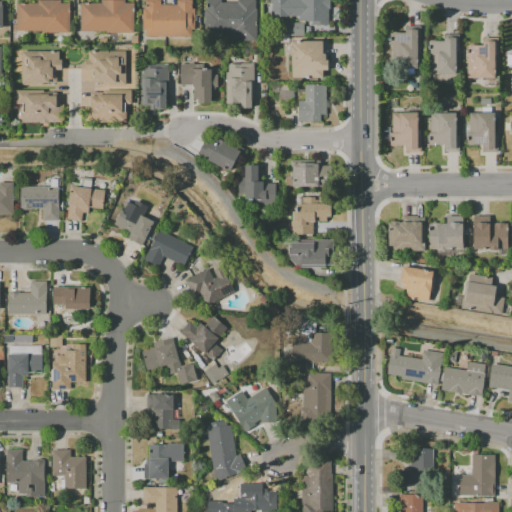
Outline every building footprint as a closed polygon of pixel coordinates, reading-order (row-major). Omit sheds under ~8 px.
[(16,31),(16,3),(38,3),(38,0),(61,0),(61,3),(70,3),(70,33),(42,33),(42,31),(16,31)] [(80,31),(80,3),(102,3),(102,0),(125,0),(125,2),(132,2),(132,10),(133,10),(133,33),(104,32),(104,31),(80,31)] [(145,36),(145,29),(142,29),(142,8),(145,8),(145,0),(160,0),(160,4),(176,4),(176,0),(192,0),(192,8),(194,8),(194,29),(191,29),(191,36),(145,36)] [(206,0),(221,0),(221,2),(237,2),(237,0),(256,0),(256,8),(257,8),(257,41),(231,41),(231,34),(204,35),(204,8),(206,8),(206,0)] [(272,17),(272,0),(330,0),(330,9),(328,9),(328,24),(312,24),(312,21),(299,21),(299,16),(289,16),(289,17),(272,17)] [(304,22),(303,33),(301,33),(301,34),(290,34),(290,31),(280,31),(280,22),(304,22)] [(390,45),(390,32),(397,32),(406,32),(406,26),(421,26),(421,42),(417,42),(417,68),(399,68),(399,62),(392,62),(392,45),(390,45)] [(431,73),(431,53),(429,53),(429,40),(436,40),(436,41),(444,41),(444,34),(459,34),(459,51),(456,51),(456,74),(438,74),(438,73),(431,73)] [(467,78),(467,44),(475,44),(475,45),(483,45),(483,37),(498,37),(498,54),(495,54),(495,78),(467,78)] [(291,77),(291,55),(290,55),(290,45),(291,45),(291,41),(325,41),(325,60),(328,60),(328,70),(323,70),(323,77),(291,77)] [(21,85),(21,51),(59,51),(59,60),(61,60),(61,70),(57,70),(57,83),(44,83),(44,85),(21,85)] [(90,83),(90,70),(85,70),(85,59),(88,59),(88,51),(125,51),(125,85),(103,85),(103,83),(90,83)] [(226,103),(226,72),(229,72),(229,63),(253,63),(254,100),(251,100),(251,108),(229,108),(229,103),(226,103)] [(142,105),(140,102),(140,72),(144,72),(143,64),(168,64),(169,101),(165,101),(165,108),(156,108),(156,109),(150,109),(150,105),(142,105)] [(180,85),(181,64),(204,64),(203,68),(211,68),(211,75),(218,75),(217,87),(215,87),(215,90),(211,90),(211,103),(197,103),(197,98),(194,98),(194,87),(191,87),(192,85),(180,85)] [(279,101),(278,92),(272,92),(272,84),(288,83),(288,90),(294,90),(294,100),(279,101)] [(298,121),(298,100),(304,100),(304,84),(326,84),(326,114),(320,114),(320,121),(298,121)] [(20,122),(20,112),(22,112),(22,104),(16,104),(16,90),(44,90),(44,92),(56,92),(56,98),(58,98),(58,105),(62,105),(62,122),(49,122),(49,123),(39,123),(39,122),(20,122)] [(85,121),(85,105),(88,105),(88,97),(90,97),(90,92),(103,92),(103,90),(131,90),(131,104),(125,104),(125,111),(126,111),(126,122),(97,122),(97,121),(85,121)] [(391,145),(391,132),(392,132),(392,112),(401,112),(401,113),(418,112),(418,119),(420,119),(420,130),(418,130),(418,135),(421,135),(421,151),(406,151),(406,145),(391,145)] [(467,144),(467,132),(469,132),(469,112),(495,113),(495,135),(498,135),(498,152),(483,151),(483,144),(467,144)] [(429,144),(429,132),(431,132),(431,113),(456,113),(456,135),(459,135),(459,151),(444,152),(444,144),(429,144)] [(197,153),(204,140),(209,143),(210,139),(215,142),(218,138),(227,142),(228,141),(244,149),(238,159),(236,158),(229,171),(207,159),(208,159),(197,153)] [(291,160),(320,159),(320,166),(331,165),(332,186),(317,186),(317,185),(293,186),(292,168),(291,168),(291,160)] [(244,165),(257,165),(257,169),(261,169),(261,183),(274,183),(274,204),(266,204),(266,205),(261,205),(261,203),(251,203),(251,200),(247,200),(247,198),(244,198),(244,193),(238,193),(238,178),(244,178),(244,165)] [(66,219),(71,186),(78,187),(80,177),(91,179),(90,189),(104,191),(102,209),(88,207),(87,213),(82,212),(81,221),(66,219)] [(0,182),(13,182),(13,215),(0,215),(0,182)] [(20,187),(58,187),(59,220),(43,220),(43,208),(32,208),(32,209),(20,209),(20,187)] [(292,211),(296,211),(296,203),(302,203),(302,197),(314,197),(314,199),(318,199),(318,203),(330,203),(330,216),(326,216),(326,221),(312,221),(312,234),(291,234),(291,226),(290,225),(290,221),(292,220),(292,211)] [(114,225),(126,201),(135,205),(132,211),(154,222),(142,245),(126,238),(129,232),(114,225)] [(429,249),(428,224),(432,224),(432,222),(441,222),(441,224),(446,223),(446,216),(462,215),(463,248),(446,249),(438,250),(438,249),(429,249)] [(508,224),(508,249),(498,249),(498,250),(490,250),(490,249),(474,248),(474,215),(490,215),(490,223),(495,223),(495,222),(504,222),(504,224),(508,224)] [(424,250),(395,250),(395,245),(388,245),(388,222),(390,221),(399,221),(403,221),(403,216),(418,216),(418,217),(424,217),(424,250)] [(159,230),(193,247),(183,266),(164,256),(159,266),(145,259),(159,230)] [(333,240),(333,256),(334,256),(334,263),(333,263),(333,265),(324,265),(324,267),(298,267),(288,258),(288,242),(291,242),(291,240),(333,240)] [(185,280),(208,268),(213,278),(217,276),(214,270),(221,266),(234,291),(206,306),(199,292),(193,295),(185,280)] [(402,266),(432,271),(431,277),(435,278),(432,293),(429,293),(428,301),(405,298),(406,289),(402,288),(403,283),(399,282),(402,266)] [(502,314),(462,308),(463,305),(461,305),(462,299),(464,299),(466,283),(468,283),(469,274),(493,278),(491,286),(496,287),(495,297),(504,298),(502,314)] [(47,281),(47,314),(8,314),(8,292),(19,292),(19,293),(30,293),(30,281),(47,281)] [(53,286),(90,287),(90,308),(65,308),(65,304),(53,304),(53,286)] [(180,332),(189,321),(195,327),(199,323),(203,326),(212,316),(226,328),(216,340),(215,339),(213,343),(221,350),(213,360),(180,332)] [(332,333),(332,363),(292,362),(292,342),(311,343),(311,333),(332,333)] [(49,353),(60,353),(59,335),(48,336),(49,353)] [(154,342),(173,337),(175,344),(173,344),(178,360),(179,359),(181,365),(192,362),(192,364),(193,364),(197,379),(181,384),(177,371),(169,374),(166,364),(147,369),(142,351),(155,347),(154,342)] [(53,389),(53,363),(57,363),(57,355),(65,355),(65,350),(74,350),(74,344),(86,344),(86,382),(71,382),(71,389),(53,389)] [(40,345),(40,354),(41,354),(41,372),(27,372),(27,376),(22,376),(21,387),(7,387),(8,345),(40,345)] [(443,353),(439,385),(401,379),(402,376),(387,374),(391,347),(400,349),(399,355),(422,359),(423,350),(443,353)] [(486,364),(482,391),(482,392),(481,396),(441,390),(444,367),(467,370),(468,362),(486,364)] [(204,371),(215,364),(218,368),(223,365),(228,374),(218,380),(218,379),(212,383),(204,371)] [(492,364),(511,366),(511,400),(507,400),(509,390),(488,386),(492,364)] [(306,373),(330,373),(329,429),(298,429),(299,408),(301,408),(302,388),(306,388),(306,373)] [(260,419),(254,423),(255,425),(245,431),(225,401),(241,390),(247,399),(265,387),(275,404),(276,421),(260,422),(260,419)] [(172,395),(172,421),(180,421),(180,431),(152,431),(152,411),(147,411),(147,395),(172,395)] [(206,423),(225,420),(226,426),(231,425),(235,456),(239,454),(246,471),(238,474),(238,473),(218,481),(212,468),(206,423)] [(148,444),(167,444),(167,443),(182,443),(182,461),(167,461),(167,478),(149,478),(148,444)] [(400,485),(400,470),(410,470),(410,447),(433,447),(433,485),(400,485)] [(62,488),(63,475),(52,475),(52,449),(70,450),(70,457),(84,457),(84,488),(62,488)] [(44,459),(44,497),(26,497),(26,493),(18,493),(18,482),(6,483),(6,450),(22,450),(22,461),(32,461),(32,459),(44,459)] [(459,495),(460,475),(471,475),(472,454),(495,454),(494,496),(490,496),(471,495),(459,495)] [(302,511),(302,505),(301,505),(302,475),(307,475),(308,459),(331,459),(331,474),(333,474),(332,511),(302,511)] [(220,511),(220,503),(232,503),(232,498),(239,498),(239,483),(253,483),(253,479),(261,480),(261,483),(263,483),(262,498),(277,498),(277,511),(259,511),(260,510),(255,510),(255,511),(252,511),(251,511),(220,511)] [(143,486),(156,486),(156,487),(177,487),(177,511),(155,511),(155,502),(143,502),(143,486)] [(398,511),(399,494),(422,495),(421,511),(398,511)] [(465,511),(465,503),(475,503),(484,503),(484,502),(499,502),(499,511),(465,511)]
